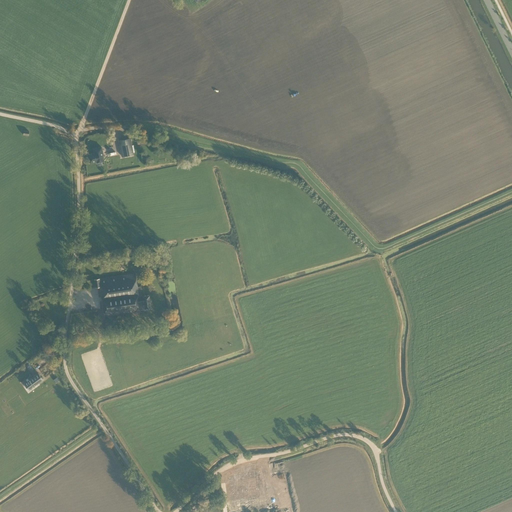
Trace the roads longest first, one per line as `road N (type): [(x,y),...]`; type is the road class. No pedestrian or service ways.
road 1 (residential): [(156,511),(64,364),(78,215),(76,136)]
road 2 (residential): [(396,511),(370,443),(344,434),(231,463),(174,511)]
